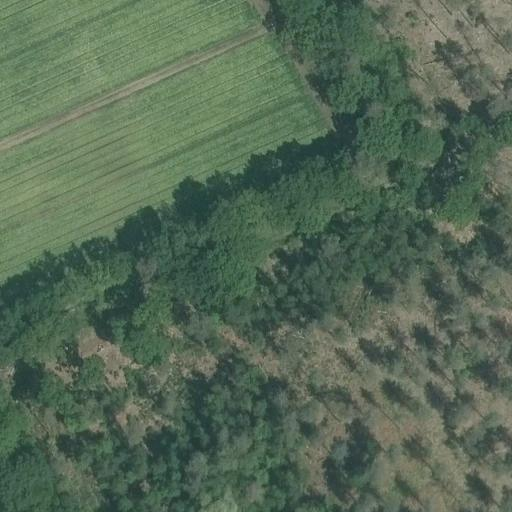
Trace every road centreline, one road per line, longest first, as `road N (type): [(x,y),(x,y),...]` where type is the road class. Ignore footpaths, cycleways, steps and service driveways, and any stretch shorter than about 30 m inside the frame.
road 1 (track): [(0,353),(511,120)]
road 2 (track): [(418,162),(320,0)]
road 3 (track): [(511,258),(454,146)]
